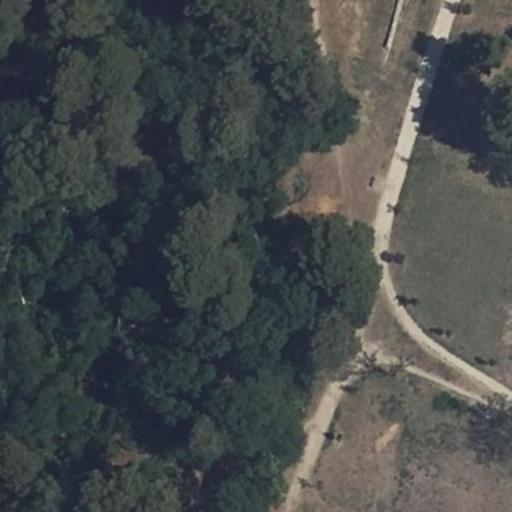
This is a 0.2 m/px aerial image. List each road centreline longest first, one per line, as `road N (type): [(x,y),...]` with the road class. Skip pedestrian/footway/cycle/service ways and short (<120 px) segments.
road 1 (track): [(285,511),(312,430),(360,333),(388,171),(446,0)]
road 2 (track): [(511,395),(404,313),(378,255)]
